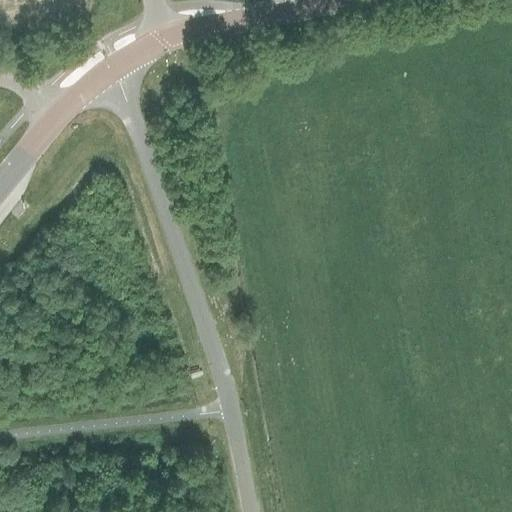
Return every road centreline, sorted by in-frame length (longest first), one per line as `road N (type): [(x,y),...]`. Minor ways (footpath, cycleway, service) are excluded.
road 1 (unclassified): [(248,511),(215,361),(112,68)]
road 2 (tertiary): [(160,43),(354,0)]
